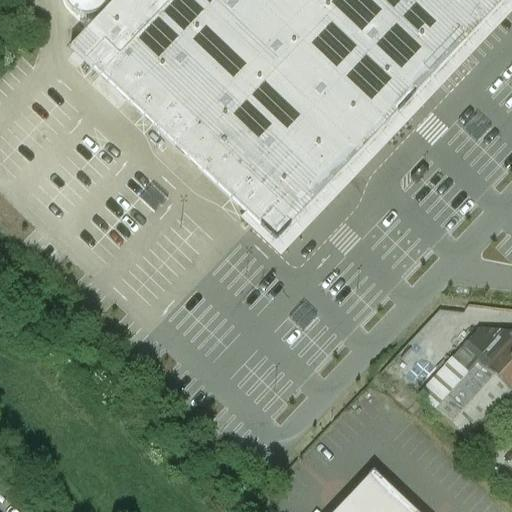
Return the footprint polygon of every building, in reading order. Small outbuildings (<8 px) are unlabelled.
[(116,0),(70,50),(275,244),(357,157),(431,79),(506,0),(116,0)] [(511,340),(511,333),(479,330),(452,360),(470,376),(479,365),(485,371),(511,340)] [(511,340),(485,371),(508,391),(509,391),(511,387),(511,340)] [(452,360),(418,397),(436,414),(470,376),(452,360)] [(470,376),(436,414),(464,440),(481,422),(508,391),(485,371),(479,365),(470,376)] [(481,422),(464,440),(476,451),(493,433),(481,422)] [(412,511),(373,475),(337,511),(412,511)]
